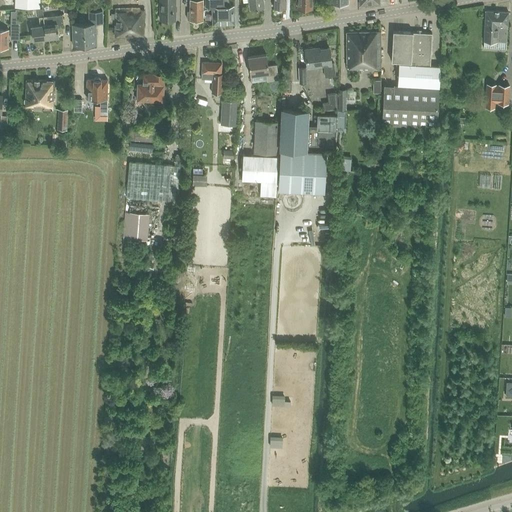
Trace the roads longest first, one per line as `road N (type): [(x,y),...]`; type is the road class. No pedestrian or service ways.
road 1 (track): [(183,42),(138,511)]
road 2 (tertiary): [(0,68),(460,0)]
